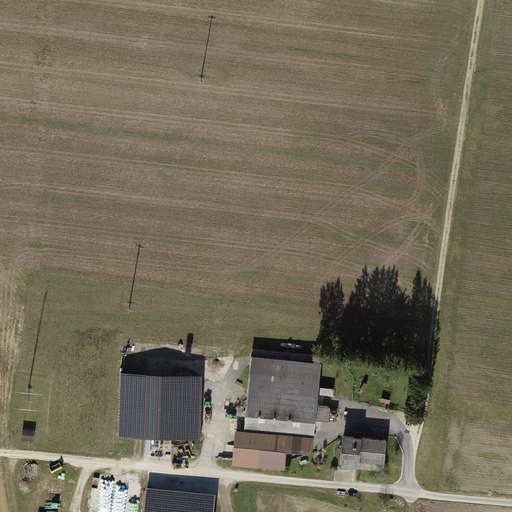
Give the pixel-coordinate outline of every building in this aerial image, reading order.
[(246,431),(235,430),(232,465),(283,469),(285,452),(313,454),(316,425),(318,405),(322,360),(254,354),(246,431)] [(200,374),(118,371),(116,435),(198,438),(200,374)] [(331,406),(318,405),(316,425),(330,425),(331,406)] [(20,441),(33,443),(35,429),(22,428),(20,441)] [(387,437),(340,433),(337,467),(385,470),(387,437)] [(211,511),(213,498),(143,491),(140,511),(211,511)]
